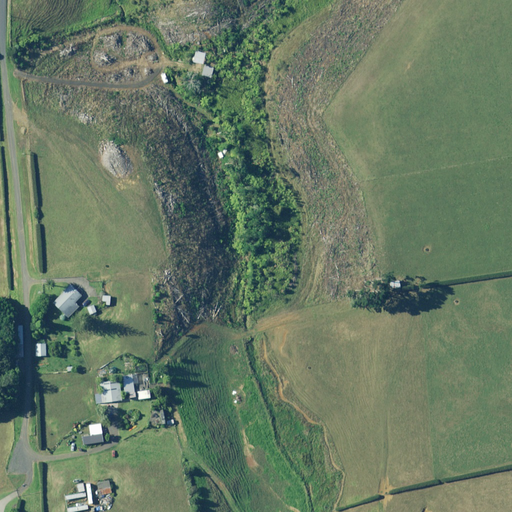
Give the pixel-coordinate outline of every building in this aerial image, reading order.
[(81,296),(70,285),(52,302),(67,318),(78,307),(74,302),(81,296)] [(96,312),(93,305),(87,308),(89,314),(96,312)] [(46,344),(35,344),(35,356),(46,356),(46,344)] [(135,397),(132,375),(122,376),(124,394),(129,393),(129,397),(135,397)] [(119,380),(108,381),(99,382),(102,403),(121,400),(119,380)] [(147,394),(147,390),(137,391),(138,399),(150,398),(150,394),(147,394)] [(103,442),(102,433),(82,436),(83,444),(103,442)] [(111,493),(109,481),(97,483),(99,495),(111,493)]
